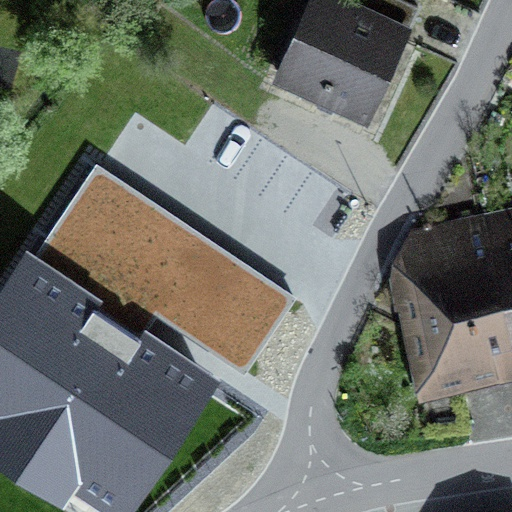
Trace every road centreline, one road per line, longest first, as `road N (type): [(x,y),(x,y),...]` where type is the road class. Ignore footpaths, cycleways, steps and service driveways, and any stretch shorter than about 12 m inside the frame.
road 1 (residential): [(511,3),(318,377),(311,415),(320,488)]
road 2 (residential): [(511,460),(320,488)]
